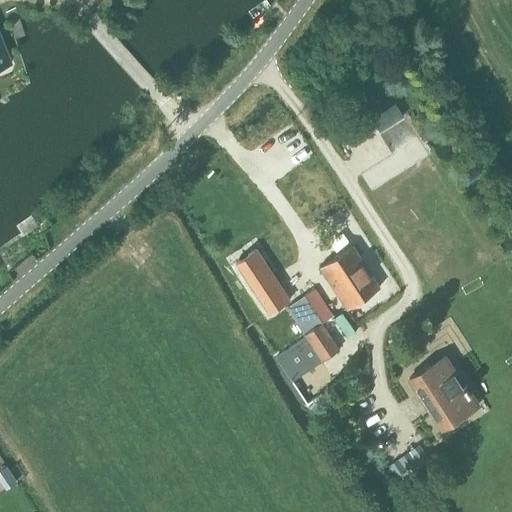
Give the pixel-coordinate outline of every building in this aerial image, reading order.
[(0,66),(9,63),(0,41),(0,66)] [(402,114),(386,88),(362,103),(378,129),(402,114)] [(346,309),(379,288),(352,246),(319,267),(346,309)] [(255,250),(236,264),(269,314),(289,301),(255,250)] [(322,324),(303,297),(286,308),(305,336),(322,324)] [(306,337),(275,357),(292,381),(339,350),(322,324),(305,336),(306,337)] [(430,365),(407,380),(440,431),(479,405),(465,385),(464,387),(454,372),(440,381),(430,365)]
